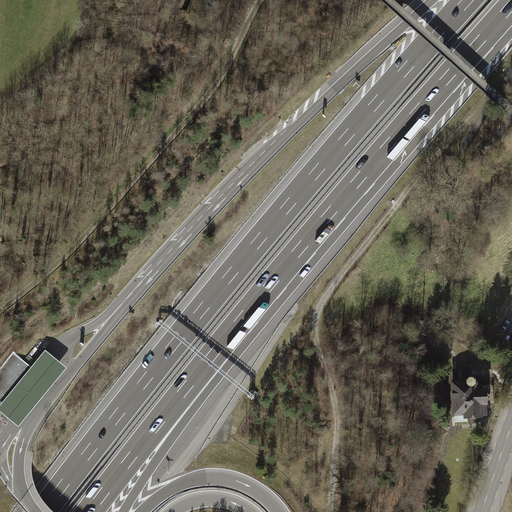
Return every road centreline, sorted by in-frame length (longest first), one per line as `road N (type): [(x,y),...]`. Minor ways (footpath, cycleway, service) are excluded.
road 1 (motorway): [(468,0),(242,260),(43,511)]
road 2 (track): [(489,98),(318,310),(316,339),(337,418),(331,511)]
road 3 (motorway): [(213,354),(511,5)]
road 4 (motorway): [(433,0),(280,142),(126,306)]
road 5 (track): [(0,311),(66,255),(204,99),(260,0)]
road 6 (unknown): [(172,489),(291,309),(322,222)]
road 7 (motorway): [(89,511),(213,354)]
road 8 (motorway): [(125,511),(213,354)]
